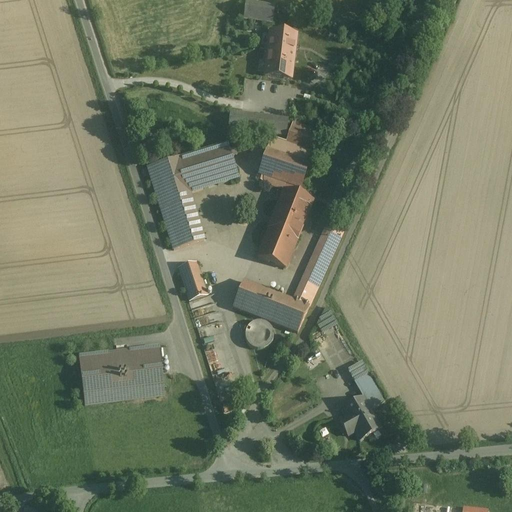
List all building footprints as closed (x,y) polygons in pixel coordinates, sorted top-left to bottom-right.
[(272,25),(274,8),(256,5),(246,4),(243,21),(272,25)] [(270,33),(267,57),(293,60),(296,36),(270,33)] [(290,80),(293,60),(267,57),(264,77),(290,80)] [(287,121),(230,115),(227,137),(257,141),(258,134),(285,137),(287,121)] [(292,123),(285,143),(269,138),(268,141),(269,141),(258,175),(300,189),(319,132),(292,123)] [(228,151),(226,145),(177,161),(177,160),(147,169),(173,251),(203,241),(189,195),(237,179),(230,157),(236,156),(234,149),(228,151)] [(284,191),(274,214),(303,225),(312,202),(284,191)] [(290,258),(303,225),(274,214),(260,247),(290,258)] [(327,225),(322,236),(338,243),(343,232),(327,225)] [(292,302),(242,283),(232,309),(297,334),(338,243),(322,236),(292,302)] [(206,297),(195,264),(178,270),(189,303),(206,297)] [(158,349),(78,358),(84,407),(164,397),(158,349)] [(366,398),(363,399),(370,412),(373,410),(373,411),(384,404),(368,376),(357,382),(357,383),(357,382),(366,398)] [(380,430),(370,412),(363,399),(340,412),(344,418),(338,421),(345,433),(351,429),(359,442),(380,430)]
